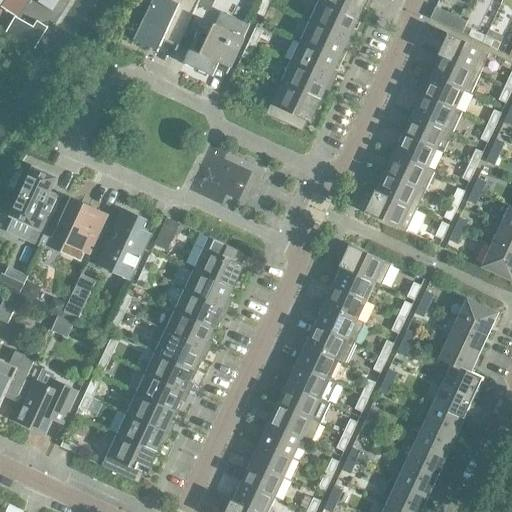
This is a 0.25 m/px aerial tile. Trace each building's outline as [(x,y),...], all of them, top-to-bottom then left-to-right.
[(58,0),(0,0),(0,5),(17,16),(27,0),(36,0),(52,10),(58,0)] [(163,40),(177,47),(175,50),(176,51),(199,0),(154,0),(152,4),(145,19),(134,40),(158,51),(163,40)] [(201,0),(199,6),(210,12),(215,0),(201,0)] [(263,16),(270,2),(266,0),(261,0),(256,13),(263,16)] [(349,39),(358,19),(319,0),(310,20),(349,39)] [(367,0),(319,0),(358,19),(367,0)] [(453,29),(459,18),(436,7),(435,8),(436,9),(432,18),(431,17),(431,19),(453,29)] [(226,74),(227,74),(251,22),(250,21),(248,26),(220,13),(215,24),(212,31),(201,26),(184,63),(213,77),(220,62),(229,67),(226,74)] [(16,17),(6,31),(34,49),(48,27),(38,21),(34,27),(16,17)] [(339,60),(349,39),(310,20),(300,41),(339,60)] [(263,31),(256,28),(249,42),(256,46),(263,31)] [(483,43),(487,36),(472,29),(469,36),(483,43)] [(451,35),(441,55),(480,74),(490,53),(451,35)] [(501,43),(487,36),(483,43),(498,50),(501,43)] [(330,80),(339,60),(300,41),(291,62),(330,80)] [(249,60),(256,46),(249,42),(242,57),(249,60)] [(480,74),(441,55),(432,75),(465,90),(464,91),(471,94),(480,74)] [(320,101),(330,80),(291,62),(281,82),(320,101)] [(465,90),(432,75),(423,94),(456,110),(456,109),(464,91),(465,90)] [(310,122),(320,101),(281,82),(266,114),(297,129),(298,127),(297,126),(301,118),(310,122)] [(506,103),(511,91),(511,88),(506,85),(499,100),(506,103)] [(463,112),(456,109),(456,110),(423,94),(414,114),(453,132),(463,112)] [(495,128),(502,113),(494,110),(488,125),(495,128)] [(453,132),(414,114),(405,134),(437,150),(444,153),(453,132)] [(488,143),(495,128),(488,125),(481,139),(488,143)] [(428,169),(437,150),(405,134),(396,153),(428,169)] [(504,142),(496,139),(491,150),(498,154),(504,142)] [(477,167),(483,153),(476,149),(469,164),(477,167)] [(491,150),(486,162),(493,165),(498,154),(491,150)] [(435,172),(428,169),(396,153),(387,173),(419,188),(420,187),(427,190),(435,172)] [(470,182),(477,167),(469,164),(463,178),(470,182)] [(34,168),(12,216),(5,230),(39,246),(38,247),(39,247),(64,195),(62,195),(59,202),(47,197),(56,178),(34,168)] [(417,210),(427,190),(420,187),(419,188),(387,173),(377,193),(417,210)] [(485,181),(478,178),(473,189),(480,193),(485,181)] [(458,206),(465,192),(458,188),(451,203),(458,206)] [(473,189),(467,201),(475,204),(480,193),(473,189)] [(407,231),(417,210),(377,193),(368,213),(407,231)] [(54,237),(66,243),(66,245),(66,246),(66,248),(66,249),(67,250),(68,252),(69,253),(70,255),(72,256),(74,256),(75,256),(77,256),(79,256),(81,255),(82,254),(84,253),(84,252),(89,254),(107,215),(72,199),(54,237)] [(452,221),(458,206),(451,203),(444,218),(452,221)] [(511,231),(511,206),(501,227),(511,231)] [(109,241),(101,257),(98,264),(131,279),(151,235),(142,231),(147,221),(123,210),(115,227),(118,234),(116,238),(109,241)] [(467,220),(460,217),(455,229),(462,232),(467,220)] [(155,245),(168,251),(180,224),(167,218),(155,245)] [(443,240),(450,225),(442,222),(435,236),(443,240)] [(511,255),(511,231),(501,227),(492,246),(511,255)] [(449,240),(450,240),(456,243),(462,232),(455,229),(449,240)] [(209,237),(195,268),(234,287),(244,265),(235,261),(239,252),(239,253),(240,251),(209,237)] [(353,246),(343,266),(376,281),(375,282),(382,285),(392,264),(353,246)] [(511,280),(511,255),(492,246),(483,267),(511,280)] [(157,259),(150,255),(143,270),(150,273),(157,259)] [(367,301),(375,282),(376,281),(343,266),(334,286),(367,301)] [(224,307),(234,287),(195,268),(185,289),(224,307)] [(143,288),(150,273),(143,270),(136,284),(143,288)] [(0,286),(19,295),(25,283),(0,271),(0,286)] [(82,274),(65,311),(80,318),(97,281),(82,274)] [(27,282),(22,295),(36,301),(42,289),(27,282)] [(415,300),(421,286),(414,282),(407,297),(415,300)] [(358,321),(358,319),(367,301),(334,286),(325,305),(358,321)] [(214,328),(224,307),(185,289),(175,310),(214,328)] [(434,294),(426,290),(420,302),(429,306),(434,294)] [(0,307),(0,319),(3,321),(8,324),(20,298),(7,292),(0,307)] [(132,297),(125,294),(118,308),(126,312),(132,297)] [(468,299),(459,319),(489,333),(498,313),(468,299)] [(406,319),(413,305),(405,301),(398,316),(406,319)] [(423,317),(429,306),(420,302),(415,313),(423,317)] [(365,323),(358,319),(358,321),(325,305),(316,325),(355,343),(365,323)] [(119,326),(126,312),(118,308),(112,323),(119,326)] [(205,349),(210,339),(214,328),(175,310),(166,330),(205,349)] [(399,334),(406,319),(398,316),(392,330),(399,334)] [(480,352),(489,333),(459,319),(449,338),(480,352)] [(355,343),(316,325),(307,344),(339,360),(339,361),(345,364),(355,343)] [(408,329),(402,341),(410,345),(416,333),(408,329)] [(195,370),(205,349),(166,330),(156,351),(195,370)] [(118,342),(111,338),(104,353),(111,356),(118,342)] [(471,372),(480,352),(449,338),(440,359),(452,365),(453,364),(471,372)] [(388,358),(394,344),(387,340),(380,355),(388,358)] [(405,356),(410,345),(402,341),(397,352),(405,356)] [(330,379),(339,361),(339,360),(307,344),(298,364),(330,379)] [(0,406),(3,400),(7,391),(16,396),(18,397),(35,360),(16,351),(10,364),(0,359),(0,406)] [(185,390),(195,370),(156,351),(146,372),(185,390)] [(105,371),(111,356),(104,353),(97,367),(105,371)] [(381,373),(388,358),(380,355),(373,369),(381,373)] [(338,382),(330,379),(298,364),(289,383),(321,399),(328,402),(338,382)] [(483,378),(471,372),(453,364),(452,365),(444,384),(474,398),(483,378)] [(398,372),(389,369),(384,380),(392,384),(398,372)] [(176,411),(185,390),(146,372),(136,393),(176,411)] [(369,397),(376,383),(369,379),(362,394),(369,397)] [(99,383),(92,380),(85,394),(92,398),(99,383)] [(387,396),(392,384),(384,380),(379,392),(387,396)] [(62,392),(36,381),(18,421),(45,434),(52,418),(63,423),(78,391),(67,386),(64,387),(62,392)] [(312,418),(321,399),(289,383),(279,403),(312,418)] [(465,418),(474,398),(444,384),(434,404),(465,418)] [(166,432),(176,411),(136,393),(127,414),(166,432)] [(85,412),(92,398),(85,394),(78,409),(85,412)] [(362,412),(369,397),(362,394),(355,409),(362,412)] [(321,423),(312,418),(279,403),(270,423),(303,438),(312,443),(321,423)] [(456,437),(465,418),(434,404),(425,423),(456,437)] [(379,412),(371,408),(366,419),(374,423),(379,412)] [(157,452),(166,432),(127,414),(117,434),(157,452)] [(351,437),(358,422),(350,419),(344,433),(351,437)] [(369,435),(374,423),(366,419),(360,431),(369,435)] [(293,458),(303,438),(270,423),(261,443),(293,458)] [(447,457),(456,437),(425,423),(416,443),(447,457)] [(344,451),(351,437),(344,433),(337,448),(344,451)] [(146,474),(157,452),(117,434),(102,466),(139,483),(144,473),(146,474)] [(75,454),(75,453),(78,446),(64,439),(60,447),(75,454)] [(284,478),(293,458),(261,443),(252,462),(284,478)] [(437,477),(447,457),(416,443),(407,462),(437,477)] [(361,451),(353,447),(347,458),(356,462),(360,454),(361,451)] [(360,454),(356,462),(366,467),(369,460),(367,454),(361,451),(360,454)] [(333,476),(339,462),(332,458),(325,473),(333,476)] [(350,474),(356,462),(347,458),(342,470),(350,474)] [(275,497),(284,478),(252,462),(243,482),(275,497)] [(428,496),(437,477),(407,462),(398,482),(428,496)] [(326,491),(333,476),(325,473),(318,487),(326,491)] [(254,511),(268,511),(275,497),(243,482),(233,502),(254,511)] [(411,511),(420,511),(428,496),(398,482),(389,502),(411,511)] [(335,486),(329,498),(337,501),(343,490),(335,486)] [(315,511),(321,501),(320,500),(314,497),(307,511),(315,511)] [(330,511),(332,511),(337,501),(329,498),(324,509),(330,511)] [(254,511),(233,502),(228,511),(254,511)] [(411,511),(389,502),(383,511),(411,511)]
